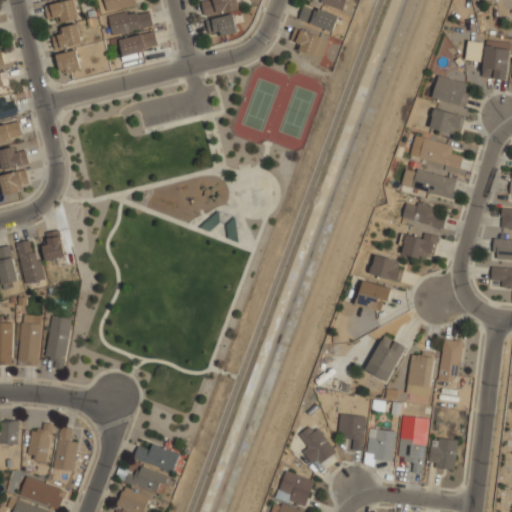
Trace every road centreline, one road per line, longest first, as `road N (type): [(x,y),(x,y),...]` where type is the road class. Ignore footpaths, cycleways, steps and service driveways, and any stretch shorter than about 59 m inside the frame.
road 1 (residential): [(277,0),(258,43),(241,53),(42,102)]
road 2 (residential): [(502,117),(459,262),(473,307),(496,317)]
road 3 (residential): [(16,0),(56,155),(47,196)]
road 4 (residential): [(496,317),(471,511)]
road 5 (residential): [(473,504),(351,487),(341,511)]
